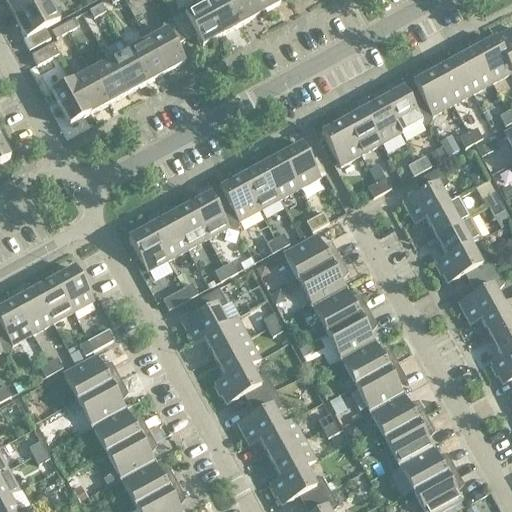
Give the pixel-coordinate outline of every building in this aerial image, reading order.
[(48,3),(46,0),(8,0),(5,2),(15,21),(48,3)] [(240,27),(225,0),(210,0),(203,4),(221,37),(240,27)] [(259,16),(250,0),(225,0),(240,27),(259,16)] [(250,0),(259,16),(279,6),(276,0),(250,0)] [(59,23),(48,3),(15,21),(25,40),(22,42),(29,53),(50,42),(44,31),(59,23)] [(221,37),(203,4),(173,20),(185,42),(195,36),(202,48),(221,37)] [(105,14),(101,6),(89,12),(93,21),(105,14)] [(78,29),(74,20),(62,27),(67,35),(78,29)] [(185,42),(173,20),(161,27),(164,32),(146,42),(164,75),(184,65),(175,47),(185,42)] [(67,35),(62,27),(51,33),(55,41),(67,35)] [(511,30),(494,40),(511,73),(511,30)] [(511,75),(511,73),(494,40),(473,52),(492,86),(511,75)] [(164,75),(146,42),(127,53),(145,86),(164,75)] [(58,57),(52,46),(31,58),(37,69),(58,57)] [(492,86),(473,52),(453,63),(472,97),(492,86)] [(145,86),(127,53),(108,63),(126,96),(145,86)] [(126,96),(108,63),(89,73),(107,106),(126,96)] [(472,97),(453,63),(433,74),(452,108),(472,97)] [(107,106),(89,73),(70,84),(88,117),(107,106)] [(452,108),(433,74),(413,85),(404,82),(402,91),(411,108),(422,102),(432,119),(452,108)] [(88,117),(70,84),(51,94),(69,128),(88,117)] [(411,108),(402,91),(382,102),(400,136),(421,125),(429,128),(432,119),(422,102),(411,108)] [(50,97),(44,100),(47,105),(53,102),(50,97)] [(400,136),(382,102),(362,113),(380,147),(400,136)] [(380,147),(362,113),(342,124),(360,158),(380,147)] [(511,125),(511,123),(507,114),(498,119),(504,130),(511,125)] [(360,158),(342,124),(321,135),(340,170),(360,158)] [(511,130),(503,135),(511,150),(511,130)] [(476,131),(467,136),(473,147),(482,142),(476,131)] [(473,147),(467,136),(458,140),(464,151),(473,147)] [(450,138),(440,144),(448,157),(458,152),(450,138)] [(0,165),(9,160),(0,142),(0,165)] [(301,146),(280,157),(299,192),(320,180),(301,146)] [(481,159),(491,154),(487,146),(477,151),(481,159)] [(440,150),(430,155),(436,165),(446,160),(440,150)] [(299,192),(280,157),(260,168),(279,203),(299,192)] [(424,159),(415,164),(421,175),(430,170),(424,159)] [(421,175),(415,164),(407,169),(413,180),(421,175)] [(279,203),(260,168),(240,179),(259,214),(279,203)] [(377,168),(368,172),(375,186),(384,181),(377,168)] [(439,171),(418,182),(424,193),(402,205),(414,226),(424,221),(424,220),(448,206),(447,205),(441,193),(448,186),(439,171)] [(472,177),(471,181),(475,188),(483,184),(478,174),(472,177)] [(259,214),(240,179),(219,190),(211,188),(209,196),(218,214),(229,207),(239,225),(259,214)] [(384,181),(375,186),(381,197),(390,192),(384,181)] [(381,197),(375,186),(367,191),(373,201),(381,197)] [(511,197),(507,188),(499,192),(505,201),(511,197)] [(499,204),(495,195),(484,201),(489,210),(499,204)] [(218,214),(209,196),(188,207),(207,242),(228,231),(236,233),(239,225),(229,207),(218,214)] [(458,200),(447,205),(448,206),(424,220),(424,221),(435,240),(469,221),(458,200)] [(504,213),(499,204),(489,210),(493,219),(504,213)] [(207,242),(188,207),(168,218),(187,253),(207,242)] [(323,215),(314,220),(320,231),(328,226),(323,215)] [(187,253),(168,218),(148,229),(167,264),(187,253)] [(320,231),(314,220),(305,224),(311,235),(320,231)] [(481,242),(469,221),(435,240),(445,258),(446,260),(470,246),(470,247),(481,242)] [(167,264),(148,229),(128,241),(146,275),(167,264)] [(283,237),(274,241),(280,252),(289,247),(283,237)] [(323,252),(316,238),(282,256),(297,283),(339,260),(332,247),(323,252)] [(280,252),(274,241),(265,246),(271,257),(280,252)] [(446,260),(445,258),(434,264),(446,286),(468,274),(474,284),(495,272),(487,258),(477,260),(470,247),(470,246),(446,260)] [(250,260),(240,266),(243,272),(253,266),(250,260)] [(347,274),(339,260),(297,283),(311,310),(345,292),(338,279),(347,274)] [(231,265),(222,269),(228,280),(237,276),(231,265)] [(228,280),(222,269),(213,274),(219,285),(228,280)] [(74,270),(53,281),(72,316),(93,304),(74,270)] [(503,287),(495,272),(474,284),(479,294),(457,306),(469,328),(480,322),(479,321),(503,307),(503,306),(496,294),(503,287)] [(72,316),(53,281),(33,292),(52,326),(72,316)] [(191,286),(182,291),(188,302),(197,297),(191,286)] [(188,302),(182,291),(162,303),(168,313),(188,302)] [(227,307),(218,291),(197,303),(203,313),(181,325),(193,347),(204,342),(203,341),(227,327),(226,326),(220,314),(227,307)] [(52,326),(33,292),(13,303),(32,337),(52,326)] [(352,304),(345,292),(311,310),(326,336),(368,313),(360,300),(352,304)] [(278,294),(270,298),(274,306),(279,303),(280,299),(278,294)] [(511,301),(503,306),(503,307),(479,321),(480,322),(490,341),(511,328),(511,301)] [(32,337),(13,303),(0,310),(0,326),(3,331),(0,332),(0,353),(1,355),(9,357),(12,349),(32,337)] [(375,327),(368,313),(326,336),(340,362),(374,344),(367,331),(375,327)] [(278,325),(273,316),(263,322),(267,331),(278,325)] [(237,321),(226,326),(227,327),(203,341),(204,342),(214,360),(248,342),(237,321)] [(283,334),(278,325),(267,331),(272,340),(283,334)] [(511,328),(490,341),(500,360),(501,361),(511,354),(511,328)] [(108,332),(87,343),(93,354),(114,343),(108,332)] [(260,363),(248,342),(214,360),(224,379),(225,380),(249,367),(249,368),(260,363)] [(93,354),(87,343),(79,348),(84,359),(93,354)] [(381,357),(374,344),(340,362),(355,389),(397,366),(389,352),(381,357)] [(306,347),(299,351),(303,359),(311,355),(306,347)] [(77,354),(69,358),(75,368),(83,364),(77,354)] [(511,354),(501,361),(500,360),(490,365),(502,387),(511,381),(511,354)] [(103,372),(96,358),(62,377),(77,404),(119,381),(112,367),(103,372)] [(56,360),(47,365),(53,376),(62,371),(56,360)] [(53,376),(47,365),(39,370),(45,381),(53,376)] [(404,380),(397,366),(355,389),(369,415),(403,397),(396,384),(404,380)] [(225,380),(224,379),(214,385),(226,407),(247,395),(253,405),(274,393),(266,379),(256,381),(249,368),(249,367),(225,380)] [(126,394),(119,381),(77,404),(91,430),(125,412),(118,399),(126,394)] [(21,382),(13,387),(18,395),(26,390),(21,382)] [(4,389),(0,390),(0,401),(2,404),(10,399),(4,389)] [(282,408),(274,393),(253,405),(258,414),(236,426),(248,448),(259,442),(258,441),(282,428),(281,427),(275,415),(282,408)] [(410,410),(403,397),(369,415),(384,442),(426,419),(418,405),(410,410)] [(132,424),(125,412),(91,430),(106,456),(148,433),(140,420),(132,424)] [(334,426),(329,418),(318,423),(323,432),(334,426)] [(433,433),(426,419),(384,442),(398,468),(431,450),(425,437),(433,433)] [(303,443),(292,422),(281,427),(282,428),(258,441),(259,442),(269,461),(303,443)] [(338,435),(334,426),(323,432),(327,441),(338,435)] [(355,426),(344,432),(350,443),(357,439),(359,433),(355,426)] [(155,447),(148,433),(106,456),(120,483),(154,464),(147,452),(155,447)] [(315,464),(303,443),(269,461),(279,480),(280,482),(304,468),(304,470),(315,464)] [(44,453),(39,444),(28,450),(33,459),(44,453)] [(438,463),(431,450),(398,468),(412,495),(454,472),(447,458),(438,463)] [(49,462),(44,453),(33,459),(38,468),(49,462)] [(161,477),(154,464),(120,483),(134,509),(177,486),(169,472),(161,477)] [(280,482),(279,480),(269,486),(281,508),(303,496),(308,506),(329,494),(321,480),(311,482),(304,470),(304,468),(280,482)] [(462,485),(454,472),(412,495),(421,511),(445,511),(461,504),(453,490),(462,485)] [(19,494),(8,473),(0,477),(0,503),(8,499),(9,500),(19,494)] [(184,500),(177,486),(134,509),(136,511),(179,511),(175,504),(184,500)] [(82,492),(74,496),(79,504),(86,500),(82,492)] [(479,492),(472,496),(476,503),(483,499),(479,492)] [(334,511),(337,509),(329,494),(308,506),(311,511),(334,511)] [(0,503),(0,511),(26,511),(25,510),(15,511),(9,500),(8,499),(0,503)]
